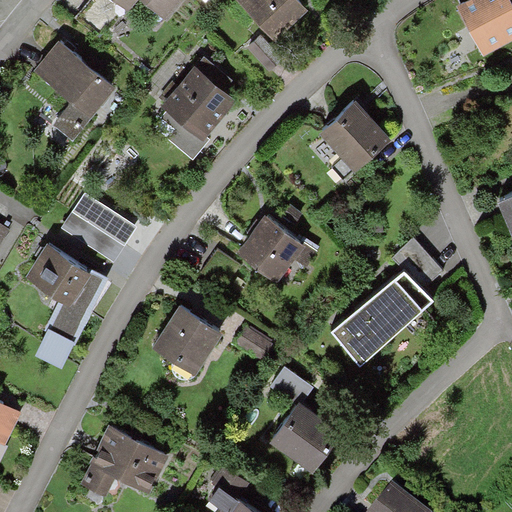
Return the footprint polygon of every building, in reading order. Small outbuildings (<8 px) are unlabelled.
[(88,0),(76,16),(103,38),(134,0),(142,0),(178,29),(202,0),(88,0)] [(293,0),(238,0),(275,39),(305,11),(293,0)] [(511,0),(468,0),(458,6),(484,57),(511,42),(511,0)] [(63,47),(39,76),(73,103),(61,118),(79,133),(115,89),(63,47)] [(195,69),(159,112),(201,146),(237,103),(195,69)] [(361,105),(357,101),(321,133),(355,171),(391,139),(361,105)] [(511,194),(500,200),(511,231),(511,194)] [(74,214),(65,233),(84,242),(93,224),(74,214)] [(266,214),(239,252),(280,282),(298,256),(308,263),(318,249),(306,240),(305,242),(266,214)] [(0,248),(13,229),(0,219),(0,248)] [(444,274),(414,239),(392,259),(404,273),(399,277),(334,334),(360,365),(433,301),(425,291),(444,274)] [(114,273),(55,243),(36,280),(69,297),(41,352),(67,365),(114,273)] [(228,328),(183,303),(160,342),(205,368),(228,328)] [(278,341),(247,323),(237,341),(268,359),(278,341)] [(300,402),(303,404),(315,387),(285,365),(270,387),(297,406),(300,402)] [(24,411),(0,399),(0,459),(24,411)] [(303,404),(300,402),(297,406),(271,442),(313,472),(342,432),(309,408),(303,404)] [(175,456),(114,426),(88,479),(114,491),(121,476),(157,493),(175,456)] [(212,484),(219,489),(209,504),(221,511),(255,511),(242,503),(254,484),(224,464),(212,484)] [(387,490),(369,511),(432,511),(394,481),(387,490)]
